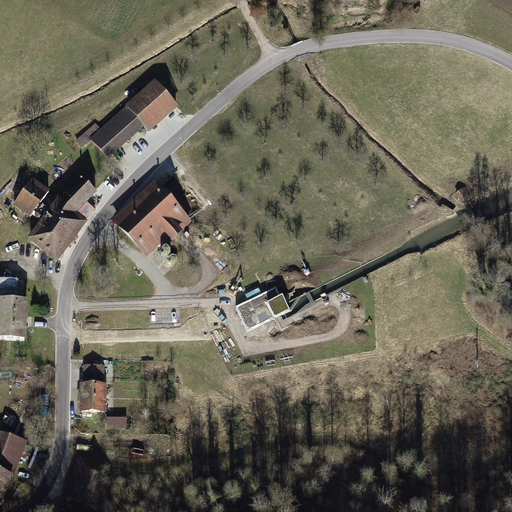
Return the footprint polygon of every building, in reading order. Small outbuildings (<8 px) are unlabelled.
[(182,110),(158,82),(129,108),(147,129),(153,135),(182,110)] [(147,129),(129,108),(92,140),(110,161),(147,129)] [(198,224),(156,179),(114,219),(149,257),(169,239),(176,245),(198,224)] [(52,194),(35,181),(15,207),(32,220),(52,194)] [(100,195),(83,181),(32,241),(59,264),(92,225),(82,216),(100,195)] [(22,282),(0,282),(0,308),(0,330),(0,342),(30,343),(30,304),(22,304),(22,282)] [(275,289),(237,308),(249,332),(287,313),(275,289)] [(85,367),(85,386),(105,386),(105,368),(85,367)] [(109,387),(82,386),(81,415),(108,416),(109,387)] [(127,419),(107,419),(107,430),(127,430),(127,419)] [(29,444),(1,435),(0,437),(0,472),(15,479),(29,444)] [(106,466),(79,454),(60,495),(94,511),(108,481),(100,478),(106,466)] [(0,472),(0,508),(1,510),(15,479),(0,472)]
